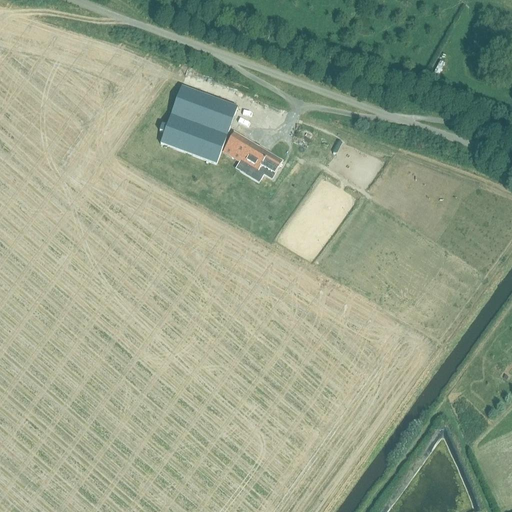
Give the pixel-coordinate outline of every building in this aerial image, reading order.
[(359,11),(355,14),(362,24),(367,20),(359,11)] [(433,70),(438,71),(443,58),(437,56),(433,70)] [(237,110),(181,90),(180,89),(167,126),(162,124),(159,134),(164,136),(160,146),(216,167),(237,110)] [(281,164),(268,156),(233,135),(222,154),(251,171),(257,175),(258,173),(271,181),(281,164)] [(251,184),(257,175),(251,171),(246,180),(251,184)]
